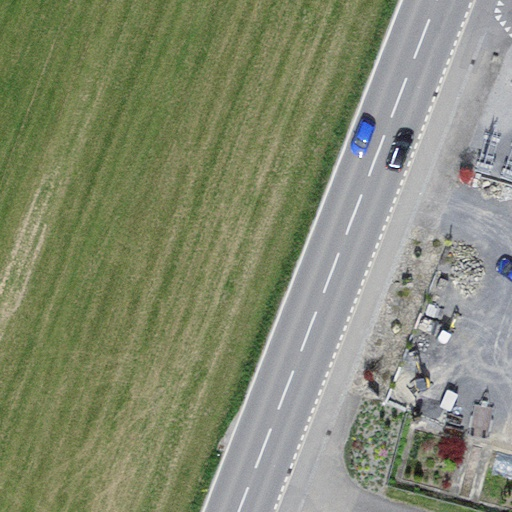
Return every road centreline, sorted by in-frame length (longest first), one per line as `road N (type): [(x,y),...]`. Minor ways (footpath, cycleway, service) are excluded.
road 1 (secondary): [(254,470),(436,0)]
road 2 (unclassified): [(375,511),(254,470)]
